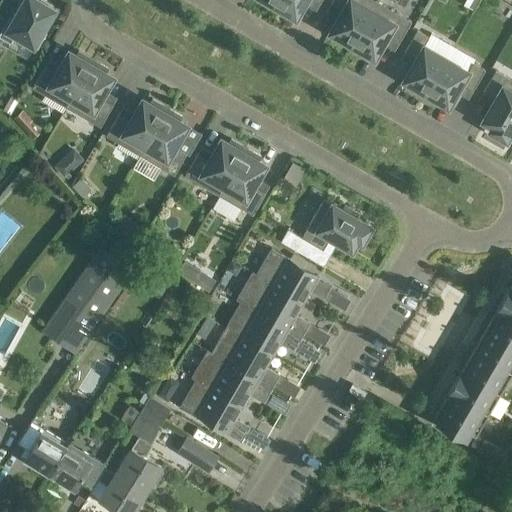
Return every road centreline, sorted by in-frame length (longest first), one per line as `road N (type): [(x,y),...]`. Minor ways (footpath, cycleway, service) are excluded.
road 1 (residential): [(85,0),(104,31),(431,221)]
road 2 (residential): [(511,196),(504,178),(197,0)]
road 3 (residential): [(251,511),(431,221)]
